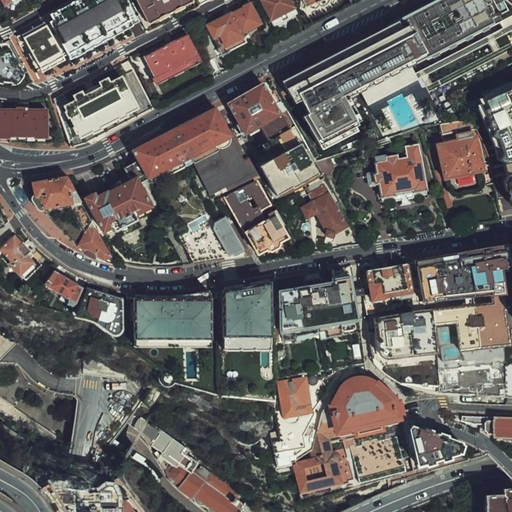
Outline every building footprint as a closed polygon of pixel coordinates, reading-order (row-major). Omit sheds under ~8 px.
[(23,0),(0,0),(0,3),(4,11),(23,0)] [(124,0),(94,0),(90,2),(103,25),(130,10),(124,0)] [(191,0),(135,0),(149,28),(195,6),(191,0)] [(254,0),(249,0),(205,25),(215,44),(222,40),(229,51),(270,27),(254,0)] [(292,0),(260,0),(274,26),(299,13),(292,0)] [(475,0),(434,0),(287,82),(324,148),(366,125),(350,96),(487,20),(475,0)] [(301,0),(310,15),(336,0),(301,0)] [(82,6),(59,18),(72,44),(96,31),(82,6)] [(28,36),(23,39),(39,68),(44,65),(64,54),(49,25),(28,36)] [(189,36),(144,59),(158,87),(203,64),(189,36)] [(0,82),(3,83),(4,80),(13,81),(17,80),(21,78),(22,76),(24,72),(23,69),(11,46),(0,47),(0,82)] [(68,100),(63,102),(83,139),(87,137),(154,109),(129,69),(68,100)] [(511,80),(467,100),(478,127),(489,154),(496,173),(506,200),(511,205),(511,80)] [(265,82),(225,106),(247,143),(264,133),(271,146),(282,140),(294,133),(265,82)] [(216,106),(133,151),(151,185),(192,163),(234,141),(216,106)] [(49,110),(0,110),(0,143),(49,143),(49,110)] [(441,124),(443,131),(457,128),(456,121),(441,124)] [(304,150),(294,133),(282,140),(291,158),(304,150)] [(472,138),(437,144),(444,182),(451,181),(452,191),(477,187),(475,178),(490,175),(486,151),(475,153),(472,138)] [(400,153),(375,156),(377,170),(373,170),(375,188),(382,187),(383,200),(431,194),(424,140),(405,142),(407,160),(401,160),(400,153)] [(234,141),(192,163),(213,202),(226,194),(261,175),(253,157),(245,161),(234,141)] [(325,183),(306,149),(304,150),(291,158),(261,175),(281,209),(308,193),(325,183)] [(226,194),(240,219),(258,251),(264,262),(299,241),(281,209),(261,175),(226,194)] [(69,178),(33,185),(34,203),(44,214),(74,209),(82,207),(69,178)] [(96,193),(84,200),(101,232),(107,241),(158,214),(140,181),(125,189),(122,185),(99,198),(96,193)] [(351,225),(325,183),(308,193),(315,204),(304,210),(307,216),(314,212),(324,228),(322,234),(327,236),(325,243),(330,244),(334,241),(333,236),(351,225)] [(240,219),(226,227),(244,259),(258,251),(240,219)] [(113,253),(101,232),(91,227),(79,248),(84,251),(83,254),(95,261),(96,258),(109,263),(113,253)] [(47,266),(20,238),(4,253),(31,281),(47,266)] [(417,262),(422,308),(372,313),(377,369),(511,355),(501,248),(417,262)] [(389,267),(367,270),(374,306),(415,299),(409,263),(389,267)] [(85,282),(60,269),(51,287),(75,300),(85,282)] [(272,279),(278,340),(352,334),(347,273),(272,279)] [(123,292),(89,283),(75,309),(89,310),(102,317),(107,324),(114,327),(120,326),(123,322),(124,312),(123,292)] [(268,293),(221,295),(223,351),(270,349),(268,293)] [(133,302),(133,344),(213,344),(213,302),(133,302)] [(308,377),(278,382),(283,417),(313,413),(308,377)] [(328,405),(331,427),(318,431),(320,457),(293,462),(302,494),(349,485),(344,462),(348,460),(349,453),(333,451),(332,435),(355,432),(357,439),(385,430),(383,423),(405,420),(415,468),(462,452),(464,442),(428,428),(412,421),(406,400),(388,390),(375,382),(360,377),(345,381),(335,390),(328,405)] [(511,438),(511,418),(498,418),(498,434),(498,438),(506,438),(511,438)] [(191,477),(198,466),(186,457),(189,453),(173,442),(150,427),(134,420),(127,428),(137,435),(150,451),(169,490),(176,494),(180,488),(172,483),(169,476),(172,471),(178,468),(191,477)] [(180,488),(176,494),(202,511),(239,511),(248,501),(198,466),(191,477),(178,468),(172,471),(169,476),(172,483),(180,488)] [(104,481),(89,481),(89,486),(90,508),(98,508),(98,511),(119,511),(119,488),(104,488),(104,481)] [(502,492),(485,493),(485,511),(511,511),(511,486),(501,487),(502,492)] [(135,511),(124,498),(124,511),(135,511)]
